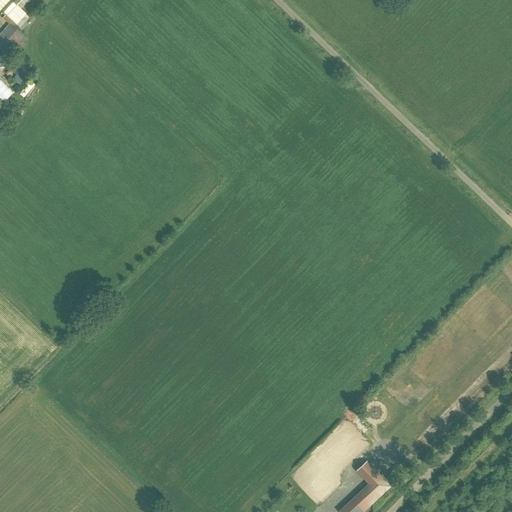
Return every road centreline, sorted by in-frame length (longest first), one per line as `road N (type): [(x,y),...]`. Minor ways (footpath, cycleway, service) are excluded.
road 1 (unclassified): [(511,223),(276,0)]
road 2 (unclassified): [(393,511),(511,391)]
